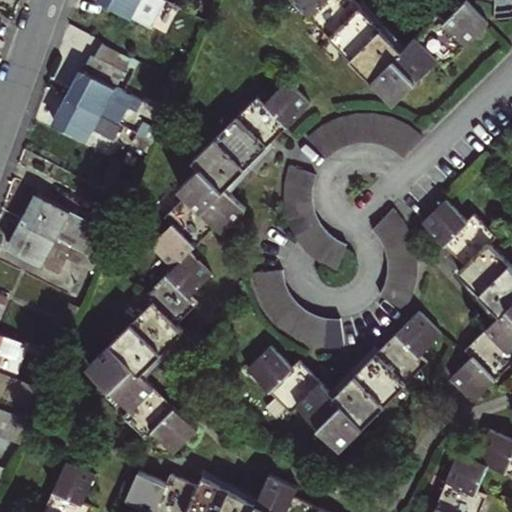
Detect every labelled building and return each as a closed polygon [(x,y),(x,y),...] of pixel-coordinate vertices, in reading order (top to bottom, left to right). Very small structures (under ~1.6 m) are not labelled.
[(174,68),(189,76),(211,27),(193,18),(160,1),(158,0),(101,0),(99,4),(157,35),(166,18),(193,32),(174,68)] [(291,0),(398,106),(441,65),(446,70),(490,26),(468,5),(447,25),(440,18),(404,53),(392,41),(380,29),(365,14),(351,0),(291,0)] [(211,27),(216,16),(199,7),(193,18),(211,27)] [(126,78),(135,61),(105,46),(97,62),(126,78)] [(118,92),(126,78),(97,62),(92,59),(70,101),(121,129),(129,112),(122,109),(128,98),(118,92)] [(247,213),(230,196),(226,193),(244,174),(268,150),(289,129),(311,107),(289,84),(268,105),(261,98),(195,163),(203,171),(181,192),(187,199),(167,220),(173,226),(152,248),(174,271),(147,298),(155,306),(90,370),(133,412),(125,419),(148,441),(155,435),(175,457),(198,433),(179,414),(160,395),(142,376),(159,360),(175,344),(184,335),(178,328),(199,306),(192,299),(203,288),(213,278),(191,255),(218,229),(225,235),(235,225),(247,213)] [(121,129),(70,101),(56,128),(89,146),(95,135),(116,146),(125,130),(121,129)] [(396,153),(407,161),(427,140),(408,127),(398,123),(382,119),(365,118),(348,120),(337,123),(322,131),(309,142),(330,163),(345,152),(357,147),(370,146),(388,149),(396,153)] [(157,148),(162,137),(144,128),(139,138),(157,148)] [(157,148),(139,138),(133,149),(152,159),(157,148)] [(317,189),(319,181),(292,170),(287,185),(285,201),(286,212),(290,228),(297,243),(303,252),(311,260),(324,270),(334,275),(339,277),(348,249),(333,240),(325,231),(320,223),(316,211),(315,202),(317,189)] [(124,202),(131,189),(113,179),(106,192),(124,202)] [(40,198),(26,225),(71,250),(86,222),(40,198)] [(467,270),(461,277),(467,283),(489,305),(502,318),(492,327),(475,344),(466,354),(473,362),(466,369),(453,382),(475,404),(511,368),(511,268),(491,247),(498,240),(476,219),(469,225),(449,204),(425,228),(448,251),(467,270)] [(388,293),(383,300),(407,315),(413,305),(419,289),(421,272),(421,261),(417,245),(413,234),(408,224),(397,211),(378,229),(388,244),(391,253),(394,266),(393,275),(391,284),(388,293)] [(86,222),(71,250),(87,258),(92,248),(101,230),(86,222)] [(71,250),(26,225),(12,250),(58,274),(71,250)] [(92,248),(87,258),(104,267),(109,256),(92,248)] [(81,269),(99,279),(104,267),(87,258),(81,269)] [(283,275),(257,277),(257,283),(261,299),(269,315),(275,324),(287,335),(297,342),(307,347),(318,350),(334,352),(346,352),(342,324),(333,324),(319,320),(303,311),(291,297),(285,284),(283,275)] [(0,330),(9,304),(0,300),(0,330)] [(422,359),(444,338),(421,315),(405,332),(379,356),(360,375),(336,398),(319,382),(301,364),(293,371),(282,361),(272,352),(249,374),(293,416),(300,409),(343,451),(430,367),(422,359)] [(0,376),(1,377),(7,360),(21,365),(28,348),(0,336),(0,376)] [(0,413),(0,442),(22,451),(33,426),(0,413)] [(511,442),(491,435),(478,464),(460,457),(436,511),(482,511),(487,500),(479,496),(491,469),(511,477),(511,442)] [(93,511),(84,508),(96,480),(95,480),(67,468),(46,511),(93,511)] [(319,511),(295,501),(299,492),(270,479),(257,505),(204,482),(199,491),(172,479),(168,487),(141,475),(126,503),(145,511),(319,511)]
